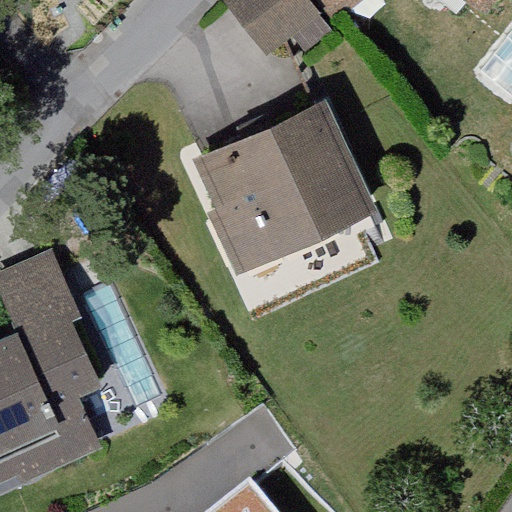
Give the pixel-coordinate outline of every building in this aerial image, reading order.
[(362,0),(210,0),(208,2),(263,75),(362,0)] [(511,0),(451,0),(493,31),(511,5),(511,0)] [(308,101),(175,171),(177,174),(223,276),(356,220),(308,101)] [(0,328),(3,334),(0,335),(0,501),(90,460),(66,408),(90,397),(57,327),(85,314),(51,241),(0,264),(0,328)] [(271,511),(260,490),(216,511),(271,511)]
